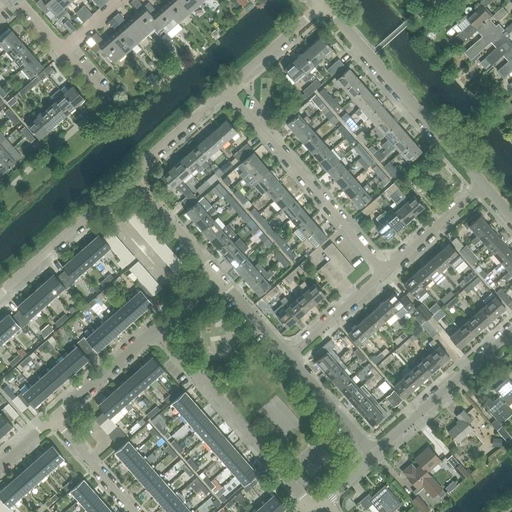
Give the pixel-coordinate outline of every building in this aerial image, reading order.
[(56,0),(43,0),(42,1),(54,14),(55,16),(56,16),(57,17),(58,17),(59,17),(60,17),(61,17),(62,16),(67,12),(64,8),(56,0)] [(71,0),(56,0),(64,8),(72,1),(71,0)] [(104,4),(100,0),(92,0),(100,8),(104,4)] [(137,0),(133,0),(131,2),(139,12),(133,17),(148,34),(154,29),(157,32),(162,28),(144,7),(137,0)] [(168,0),(169,1),(163,7),(178,24),(189,14),(177,0),(168,0)] [(177,0),(189,14),(200,4),(197,0),(177,0)] [(462,31),(453,39),(459,46),(468,38),(478,29),(480,28),(490,19),(479,7),(482,4),(485,7),(492,0),(483,0),(478,5),(474,9),(471,6),(468,6),(466,9),(465,12),(468,14),(465,17),(457,24),(462,30),(462,31)] [(148,3),(144,7),(162,28),(167,34),(178,24),(163,7),(156,12),(148,3)] [(84,6),(80,10),(88,19),(93,15),(84,6)] [(474,44),(465,53),(471,60),(478,54),(480,52),(492,42),(492,41),(502,32),(504,30),(498,23),(496,26),(491,21),(494,18),(497,21),(507,12),(503,7),(490,19),(480,28),(478,29),(484,35),(474,44)] [(88,19),(80,10),(75,14),(83,23),(88,19)] [(118,13),(113,18),(137,44),(148,34),(133,17),(126,22),(118,13)] [(116,31),(110,37),(125,54),(137,44),(113,18),(108,22),(116,31)] [(63,24),(71,34),(76,30),(68,20),(63,24)] [(492,65),(504,55),(503,55),(511,47),(511,43),(503,34),(506,31),(509,34),(511,31),(511,23),(502,32),(492,41),(492,42),(497,48),(485,58),(492,65)] [(0,39),(0,43),(6,51),(19,40),(11,30),(0,39)] [(125,54),(110,37),(104,42),(96,33),(91,37),(99,47),(114,64),(125,54)] [(320,38),(311,46),(323,58),(332,50),(332,51),(332,50),(321,37),(320,38)] [(6,51),(14,60),(27,49),(19,40),(6,51)] [(311,46),(302,54),(314,66),(323,58),(311,46)] [(504,79),(511,71),(511,47),(503,55),(504,55),(509,61),(497,71),(504,79)] [(14,60),(22,69),(35,58),(27,49),(14,60)] [(293,62),(305,74),(309,79),(312,75),(308,71),(314,66),(302,54),(293,62)] [(35,58),(22,69),(30,78),(43,67),(35,58)] [(339,60),(333,65),(337,70),(343,65),(339,60)] [(284,69),(284,70),(296,83),(296,82),(301,78),(305,82),(309,79),(305,74),(293,62),(285,70),(284,69)] [(49,65),(43,71),(47,75),(53,70),(49,65)] [(337,70),(333,65),(327,70),(331,76),(337,70)] [(336,81),(345,90),(357,79),(349,70),(349,69),(336,81),(337,81),(336,81)] [(47,75),(43,71),(37,76),(41,80),(47,75)] [(154,75),(148,79),(153,85),(158,80),(154,75)] [(345,90),(352,99),(365,88),(357,79),(345,90)] [(316,80),(313,83),(317,88),(321,85),(316,80)] [(31,81),(25,87),(29,91),(35,86),(31,81)] [(317,88),(313,83),(309,86),(313,92),(317,88)] [(73,86),(64,94),(75,107),(84,99),(73,86)] [(29,91),(25,87),(19,92),(23,96),(29,91)] [(324,100),(329,95),(323,88),(318,93),(324,100)] [(352,99),(360,108),(373,97),(365,88),(352,99)] [(50,97),(55,102),(66,115),(75,107),(64,94),(59,89),(50,97)] [(324,100),(328,104),(333,100),(329,95),(324,100)] [(7,103),(10,107),(17,101),(13,97),(7,103)] [(322,103),(317,97),(312,101),(318,107),(322,103)] [(360,107),(355,112),(358,116),(363,111),(368,117),(381,106),(373,97),(360,108),(360,107)] [(333,100),(328,104),(331,108),(336,103),(333,100)] [(55,102),(45,110),(57,123),(66,115),(55,102)] [(368,117),(376,126),(389,115),(381,106),(368,117)] [(4,113),(9,119),(14,115),(8,109),(4,113)] [(45,110),(36,118),(48,131),(57,123),(45,110)] [(324,114),(329,119),(333,116),(328,110),(324,114)] [(287,125),(295,134),(310,120),(307,116),(302,119),(298,115),(298,114),(286,124),(287,125)] [(340,118),(344,122),(349,118),(346,114),(340,118)] [(14,115),(9,119),(15,125),(19,121),(14,115)] [(380,139),(384,135),(397,124),(389,115),(376,126),(372,130),(380,139)] [(333,116),(329,119),(333,125),(338,121),(333,116)] [(29,119),(24,123),(27,126),(38,139),(48,131),(36,118),(32,122),(29,119)] [(349,118),(344,122),(347,126),(352,121),(349,118)] [(226,121),(217,129),(227,140),(231,144),(235,141),(231,137),(236,132),(236,133),(236,132),(226,120),(226,121)] [(295,134),(303,143),(314,133),(310,128),(314,124),(310,120),(295,134)] [(382,146),(385,150),(405,133),(397,124),(384,135),(389,140),(382,146)] [(20,131),(25,137),(29,133),(24,127),(20,131)] [(217,129),(208,137),(218,148),(227,140),(217,129)] [(340,133),(345,138),(349,134),(345,129),(340,133)] [(356,136),(360,140),(365,136),(362,132),(356,136)] [(29,133),(25,137),(31,143),(35,139),(29,133)] [(303,143),(311,152),(322,142),(314,133),(303,143)] [(396,148),(400,153),(413,142),(405,133),(385,150),(389,154),(396,148)] [(349,134),(345,138),(350,143),(354,139),(349,134)] [(365,136),(360,140),(363,144),(368,139),(365,136)] [(208,137),(198,145),(208,156),(218,148),(208,137)] [(0,143),(0,159),(13,148),(5,139),(0,143)] [(311,152),(319,161),(330,151),(322,142),(311,152)] [(400,153),(396,156),(400,160),(404,157),(408,162),(421,151),(421,150),(421,151),(413,142),(400,153)] [(198,145),(189,153),(199,165),(203,169),(208,166),(203,161),(208,156),(198,145)] [(247,145),(241,150),(245,155),(251,149),(247,145)] [(356,151),(361,156),(365,152),(361,147),(356,151)] [(13,148),(0,159),(0,170),(2,173),(21,157),(13,148)] [(327,171),(338,161),(341,158),(333,149),(330,151),(319,161),(327,171)] [(245,155),(241,150),(235,156),(239,160),(245,155)] [(372,154),(376,158),(381,153),(378,150),(372,154)] [(365,152),(361,156),(366,162),(370,158),(365,152)] [(189,153),(180,161),(190,173),(195,169),(199,173),(203,169),(199,165),(189,153)] [(241,163),(237,167),(242,172),(239,175),(242,179),(250,173),(261,163),(253,153),(241,163)] [(381,153),(376,158),(379,162),(384,157),(381,153)] [(180,161),(171,169),(181,181),(190,173),(180,161)] [(327,171),(335,180),(346,170),(338,161),(327,171)] [(389,162),(384,167),(394,178),(401,171),(397,167),(395,169),(389,162)] [(250,188),(258,182),(269,172),(261,163),(250,173),(242,179),(250,188)] [(225,164),(220,169),(223,174),(229,169),(225,164)] [(373,170),(378,175),(382,171),(377,166),(373,170)] [(162,177),(161,177),(172,189),(173,188),(179,189),(186,197),(191,192),(181,181),(171,169),(162,177)] [(223,174),(220,169),(214,174),(218,178),(223,174)] [(335,180),(343,189),(354,179),(346,170),(335,180)] [(258,182),(266,191),(277,181),(274,177),(275,176),(275,174),(272,171),(271,171),(269,172),(258,182)] [(382,171),(378,175),(382,180),(380,182),(384,186),(390,181),(382,171)] [(222,180),(227,186),(231,182),(226,176),(222,180)] [(343,189),(351,198),(362,188),(354,179),(343,189)] [(206,181),(201,185),(205,190),(210,185),(206,181)] [(270,195),(274,200),(285,190),(277,181),(266,191),(261,195),(265,200),(270,195)] [(219,183),(214,187),(218,192),(223,197),(227,193),(223,188),(219,183)] [(394,183),(389,187),(394,192),(414,215),(423,208),(424,207),(413,195),(413,196),(409,200),(405,195),(405,196),(394,183)] [(362,188),(351,198),(359,207),(358,208),(359,208),(371,198),(370,197),(366,192),(370,188),(367,184),(362,188)] [(205,190),(201,185),(196,190),(200,194),(205,190)] [(420,185),(417,187),(425,196),(428,194),(420,185)] [(400,208),(395,212),(405,224),(414,215),(394,192),(389,187),(385,191),(389,196),(400,208)] [(425,196),(417,187),(415,189),(423,198),(425,196)] [(234,194),(238,199),(243,195),(238,190),(234,194)] [(274,200),(282,210),(294,200),(285,190),(274,200)] [(186,197),(182,200),(183,201),(186,206),(196,198),(191,192),(186,197)] [(243,195),(238,199),(243,205),(247,200),(243,195)] [(226,200),(231,206),(235,202),(230,196),(226,200)] [(197,202),(185,212),(186,213),(194,222),(205,212),(211,207),(202,198),(197,202)] [(375,199),(371,203),(375,208),(379,204),(375,199)] [(282,210),(290,219),(302,209),(294,200),(282,210)] [(235,202),(231,206),(235,211),(240,207),(235,202)] [(375,208),(371,203),(361,211),(366,216),(375,208)] [(194,222),(202,231),(213,221),(209,216),(215,212),(211,207),(205,212),(194,222)] [(250,212),(254,218),(259,214),(254,208),(250,212)] [(290,219),(298,228),(310,218),(302,209),(290,219)] [(126,218),(130,222),(138,215),(134,210),(126,218)] [(395,212),(386,220),(396,232),(400,228),(401,229),(403,229),(406,227),(406,225),(405,224),(395,212)] [(259,214),(254,218),(259,223),(264,219),(259,214)] [(130,222),(134,227),(142,219),(138,215),(130,222)] [(242,219),(247,224),(251,220),(247,215),(242,219)] [(469,227),(477,236),(488,226),(488,225),(484,220),(485,219),(481,215),(480,216),(480,217),(476,221),(472,217),(463,225),(467,229),(469,227)] [(298,228),(306,237),(318,227),(310,218),(298,228)] [(134,227),(138,231),(146,223),(142,219),(134,227)] [(250,231),(253,235),(259,230),(251,220),(247,224),(251,230),(250,231)] [(396,232),(386,220),(377,228),(376,228),(387,240),(396,232)] [(202,231),(210,240),(222,230),(213,221),(202,231)] [(138,231),(141,236),(150,228),(146,223),(138,231)] [(218,250),(230,239),(235,234),(227,225),(222,230),(210,240),(218,250)] [(480,240),(485,245),(496,235),(496,234),(497,234),(497,232),(494,228),(493,228),(489,225),(488,225),(488,226),(477,236),(471,241),(474,245),(480,240)] [(266,231),(270,236),(275,232),(270,227),(266,231)] [(318,227),(306,237),(314,246),(314,247),(326,237),(326,236),(325,236),(318,227)] [(141,236),(145,240),(154,232),(150,228),(141,236)] [(258,237),(263,243),(267,239),(259,230),(253,235),(257,239),(258,237)] [(111,231),(102,239),(106,243),(115,236),(111,231)] [(145,240),(149,245),(158,237),(154,232),(145,240)] [(275,232),(270,236),(275,242),(280,238),(275,232)] [(485,245),(493,254),(504,244),(504,243),(499,238),(500,237),(497,234),(496,234),(496,235),(485,245)] [(99,236),(90,244),(100,255),(109,247),(106,243),(102,239),(99,236)] [(119,240),(115,236),(106,243),(109,247),(110,248),(119,240)] [(149,245),(153,249),(162,241),(158,237),(149,245)] [(218,250),(226,259),(244,243),(239,238),(233,244),(230,239),(218,250)] [(451,242),(460,251),(464,247),(456,238),(451,242)] [(267,239),(263,243),(268,248),(272,244),(267,239)] [(123,245),(119,240),(110,248),(114,253),(123,245)] [(153,249),(157,253),(166,245),(162,241),(153,249)] [(226,259),(234,268),(246,258),(242,254),(248,248),(244,243),(226,259)] [(323,251),(327,255),(336,248),(332,243),(323,251)] [(493,254),(501,263),(511,252),(507,247),(508,246),(505,243),(504,243),(504,244),(493,254)] [(90,244),(81,252),(91,263),(100,255),(90,244)] [(438,251),(439,252),(450,263),(454,269),(463,261),(459,255),(449,244),(448,244),(443,249),(442,248),(438,251)] [(127,249),(123,245),(114,253),(118,257),(127,249)] [(157,253),(161,258),(170,250),(166,245),(157,253)] [(282,249),(287,255),(291,251),(286,245),(282,249)] [(327,255),(331,260),(339,252),(336,248),(327,255)] [(131,254),(127,249),(118,257),(121,261),(122,262),(131,254)] [(161,258),(165,262),(174,254),(170,250),(161,258)] [(291,251),(287,255),(291,260),(296,256),(291,251)] [(81,252),(72,260),(82,271),(91,263),(81,252)] [(274,256),(279,261),(284,257),(279,252),(274,256)] [(339,252),(331,260),(334,264),(343,256),(339,252)] [(429,259),(430,260),(441,271),(450,263),(439,252),(434,257),(433,256),(429,259)] [(504,266),(509,272),(511,268),(511,252),(501,263),(494,269),(497,272),(504,266)] [(135,258),(131,254),(122,262),(126,266),(135,258)] [(165,262),(169,267),(178,259),(174,254),(165,262)] [(343,256),(334,264),(338,268),(347,261),(343,256)] [(284,257),(279,261),(284,267),(288,263),(284,257)] [(234,268),(242,277),(254,267),(246,258),(234,268)] [(169,267),(173,271),(182,263),(178,259),(169,267)] [(66,271),(61,275),(70,285),(75,281),(73,279),(82,271),(72,260),(63,268),(66,271)] [(331,260),(326,263),(334,272),(338,268),(334,264),(331,260)] [(420,267),(421,268),(422,268),(432,279),(436,285),(445,277),(441,271),(430,260),(425,265),(424,264),(420,267)] [(126,266),(122,262),(121,261),(118,264),(122,269),(126,266)] [(338,268),(342,272),(351,265),(347,261),(338,268)] [(129,270),(133,275),(142,267),(138,262),(129,270)] [(182,263),(173,271),(177,275),(186,268),(182,263)] [(250,286),(262,276),(266,272),(258,263),(254,267),(242,277),(250,286)] [(326,263),(322,267),(330,276),(334,272),(326,263)] [(351,265),(342,272),(346,277),(354,269),(351,265)] [(299,266),(290,274),(294,279),(303,270),(299,266)] [(133,275),(137,279),(146,271),(142,267),(133,275)] [(318,271),(325,280),(330,276),(322,267),(318,271)] [(338,268),(334,272),(342,280),(346,277),(342,272),(338,268)] [(411,275),(412,276),(413,276),(423,287),(432,279),(422,268),(421,268),(416,273),(415,272),(411,275)] [(511,268),(509,272),(502,278),(506,282),(508,280),(511,275),(511,268)] [(262,276),(250,286),(258,295),(259,296),(270,285),(266,280),(273,274),(269,269),(266,272),(262,276)] [(140,282),(141,284),(150,276),(146,271),(137,279),(140,282)] [(334,272),(330,276),(337,284),(342,280),(334,272)] [(294,279),(290,274),(285,278),(289,282),(294,279)] [(55,276),(45,284),(55,295),(64,287),(66,290),(70,285),(61,275),(57,279),(55,276)] [(141,284),(143,286),(145,288),(154,280),(150,276),(141,284)] [(330,276),(325,280),(333,288),(337,284),(330,276)] [(413,276),(412,276),(407,281),(406,280),(402,283),(403,284),(417,300),(426,292),(423,287),(413,276)] [(109,283),(106,279),(100,284),(103,287),(109,283)] [(154,280),(145,288),(149,292),(158,285),(154,280)] [(302,289),(305,292),(315,303),(324,296),(325,295),(314,284),(310,288),(304,282),(300,286),(302,289)] [(45,284),(36,292),(46,303),(55,295),(45,284)] [(149,292),(153,297),(162,289),(158,285),(149,292)] [(141,292),(132,300),(142,312),(151,304),(149,301),(153,297),(149,292),(145,288),(143,286),(138,290),(141,292)] [(275,287),(271,291),(275,295),(279,291),(275,287)] [(109,293),(106,289),(101,294),(104,297),(109,293)] [(301,296),(296,300),(306,312),(315,303),(305,292),(302,289),(298,293),(301,296)] [(275,295),(271,291),(261,299),(265,303),(275,295)] [(36,292),(27,300),(37,311),(46,303),(36,292)] [(383,301),(384,302),(394,313),(400,319),(409,311),(410,312),(415,308),(405,296),(399,301),(393,293),(392,294),(390,292),(388,295),(389,297),(387,299),(386,297),(383,301)] [(491,293),(482,301),(486,305),(496,316),(501,311),(502,313),(506,309),(505,308),(492,294),(491,293)] [(504,293),(499,297),(507,306),(511,302),(504,293)] [(280,301),(287,308),(297,320),(306,312),(296,300),(291,304),(285,297),(280,301)] [(20,311),(16,315),(25,325),(30,321),(28,319),(37,311),(27,300),(18,308),(20,311)] [(93,300),(88,305),(91,309),(96,304),(93,300)] [(132,300),(123,308),(133,320),(142,312),(132,300)] [(374,309),(375,310),(385,321),(394,313),(384,302),(378,307),(377,305),(374,309)] [(436,302),(428,309),(432,313),(440,307),(436,302)] [(426,321),(431,316),(432,316),(421,304),(415,309),(419,314),(426,321)] [(91,309),(88,305),(83,310),(86,313),(91,309)] [(486,305),(477,313),(487,324),(492,319),(493,321),(497,317),(496,316),(486,305)] [(123,308),(114,316),(124,328),(133,320),(123,308)] [(297,320),(287,308),(278,316),(277,316),(288,328),(297,320)] [(365,317),(366,318),(376,329),(385,321),(375,310),(369,315),(368,313),(365,317)] [(477,313),(468,321),(478,332),(483,327),(484,329),(488,325),(487,324),(477,313)] [(419,314),(414,318),(420,324),(421,325),(426,321),(419,314)] [(9,316),(0,323),(0,324),(9,335),(18,327),(20,329),(25,325),(16,315),(11,319),(9,316)] [(114,316),(105,324),(115,335),(124,328),(114,316)] [(431,316),(426,321),(434,330),(436,332),(441,328),(439,325),(431,316)] [(356,325),(357,326),(367,337),(376,329),(366,318),(360,323),(359,321),(356,325)] [(426,321),(421,325),(429,334),(431,337),(436,332),(434,330),(426,321)] [(468,321),(459,329),(469,340),(474,335),(475,336),(479,333),(478,332),(468,321)] [(0,324),(0,342),(1,343),(9,335),(0,324)] [(105,324),(96,332),(106,343),(115,335),(105,324)] [(357,326),(352,331),(351,329),(347,333),(348,334),(358,345),(367,337),(357,326)] [(469,340),(459,329),(450,337),(450,336),(449,337),(460,349),(460,348),(465,343),(466,344),(470,341),(469,340)] [(85,337),(80,342),(90,353),(94,349),(97,352),(106,343),(96,332),(87,339),(85,337)] [(409,338),(404,343),(407,346),(412,342),(416,338),(413,335),(409,338)] [(346,336),(341,340),(349,349),(354,345),(346,336)] [(49,339),(43,345),(46,348),(52,343),(49,339)] [(435,350),(430,354),(440,366),(445,361),(446,362),(450,359),(449,357),(449,358),(433,339),(429,343),(435,350)] [(330,340),(315,353),(320,358),(316,362),(316,363),(321,368),(320,369),(323,373),(324,372),(335,362),(328,353),(335,346),(330,340)] [(77,348),(68,356),(78,367),(88,359),(86,357),(90,353),(80,342),(75,346),(77,348)] [(399,347),(395,351),(398,354),(402,351),(407,346),(404,343),(399,347)] [(21,348),(17,352),(20,354),(23,358),(23,357),(26,355),(21,348)] [(430,354),(421,362),(431,374),(431,373),(436,369),(437,370),(441,367),(440,366),(430,354)] [(31,355),(25,360),(28,364),(31,361),(34,359),(31,355)] [(68,356),(59,364),(70,375),(78,367),(68,356)] [(374,356),(370,359),(375,365),(379,361),(376,358),(374,356)] [(153,359),(144,367),(154,378),(163,370),(153,359)] [(335,362),(324,372),(329,377),(328,378),(331,382),(332,381),(343,371),(347,368),(339,359),(335,362)] [(421,362),(412,370),(422,382),(422,381),(427,377),(428,378),(432,375),(431,373),(431,374),(421,362)] [(59,364),(51,372),(61,383),(70,375),(59,364)] [(144,367),(135,375),(145,386),(154,378),(144,367)] [(412,370),(403,378),(413,390),(413,389),(418,385),(419,386),(423,383),(422,381),(422,382),(412,370)] [(339,391),(340,390),(351,380),(343,371),(332,381),(337,386),(336,387),(339,391)] [(51,372),(42,380),(52,391),(61,383),(51,372)] [(135,375),(126,383),(136,394),(145,386),(135,375)] [(413,390),(403,378),(394,386),(393,386),(403,398),(404,398),(404,397),(409,393),(410,394),(414,391),(413,389),(413,390)] [(494,390),(499,396),(500,396),(509,406),(511,403),(511,382),(508,378),(494,390)] [(42,380),(33,387),(43,399),(52,391),(42,380)] [(347,400),(348,399),(359,389),(351,380),(340,390),(344,395),(343,396),(347,400)] [(126,383),(117,390),(127,402),(136,394),(126,383)] [(22,393),(17,397),(27,408),(31,405),(33,407),(43,399),(33,387),(24,395),(22,393)] [(355,409),(356,408),(367,398),(359,389),(348,399),(352,404),(351,405),(355,409)] [(117,390),(108,398),(118,410),(127,402),(117,390)] [(393,391),(389,395),(386,397),(394,406),(401,400),(393,391)] [(173,402),(181,412),(192,402),(184,393),(173,402)] [(362,418),(364,417),(363,417),(378,404),(370,395),(367,398),(356,408),(360,413),(359,414),(362,418)] [(490,399),(483,405),(486,408),(500,424),(511,413),(511,409),(509,406),(500,396),(499,396),(493,402),(490,399)] [(27,408),(17,397),(13,401),(22,412),(27,408)] [(104,412),(109,418),(118,410),(108,398),(99,406),(104,412)] [(181,412),(189,421),(200,411),(192,402),(181,412)] [(9,404),(4,408),(14,420),(19,416),(9,404)] [(363,417),(364,417),(368,422),(367,423),(371,427),(372,426),(377,421),(379,423),(378,424),(388,415),(378,404),(363,417)] [(0,412),(2,415),(0,416),(0,430),(3,434),(12,426),(10,423),(14,420),(4,408),(0,412)] [(448,432),(458,443),(473,430),(468,424),(472,420),(463,410),(456,417),(460,421),(448,432)] [(189,421),(197,430),(208,420),(200,411),(189,421)] [(95,420),(100,425),(109,418),(104,412),(95,420)] [(100,425),(104,430),(113,422),(109,418),(100,425)] [(197,430),(205,439),(216,429),(208,420),(197,430)] [(496,420),(491,424),(496,431),(506,442),(507,442),(511,438),(502,426),(496,420)] [(104,430),(108,434),(117,426),(113,422),(104,430)] [(139,422),(133,427),(136,430),(142,425),(139,422)] [(155,425),(159,431),(163,427),(158,422),(155,425)] [(108,434),(112,439),(121,431),(117,426),(108,434)] [(136,430),(133,427),(128,431),(131,435),(136,430)] [(149,431),(153,436),(157,433),(152,427),(149,431)] [(163,427),(159,431),(164,436),(168,433),(165,430),(163,427)] [(205,439),(213,448),(224,438),(216,429),(205,439)] [(121,431),(112,439),(116,443),(125,435),(121,431)] [(157,433),(153,436),(158,441),(162,438),(157,433)] [(213,448),(221,457),(232,447),(224,438),(213,448)] [(171,443),(175,449),(179,445),(174,440),(171,443)] [(116,452),(124,461),(136,451),(127,442),(116,452)] [(165,449),(169,454),(173,451),(168,445),(165,449)] [(179,445),(175,449),(180,454),(183,451),(181,448),(179,445)] [(53,447),(43,455),(53,467),(63,459),(53,447)] [(221,457),(229,466),(240,456),(232,447),(221,457)] [(415,459),(420,465),(421,465),(427,472),(440,460),(429,447),(415,459)] [(124,461),(132,470),(144,460),(136,451),(124,461)] [(173,451),(169,454),(174,459),(178,456),(173,451)] [(151,453),(147,457),(152,462),(155,458),(151,453)] [(43,455),(34,463),(44,475),(53,467),(43,455)] [(452,455),(447,460),(455,468),(464,479),(469,474),(460,464),(452,455)] [(229,466),(237,475),(248,465),(240,456),(229,466)] [(187,461),(191,467),(195,463),(190,458),(187,461)] [(132,470),(140,479),(151,469),(144,460),(132,470)] [(34,463),(25,471),(35,482),(44,475),(34,463)] [(181,467),(176,471),(181,476),(185,472),(189,469),(184,463),(181,467)] [(195,463),(191,467),(196,472),(199,469),(195,463)] [(248,465),(237,475),(245,484),(256,474),(248,465)] [(404,471),(404,473),(407,477),(417,489),(422,484),(433,497),(437,493),(440,497),(445,493),(442,489),(427,472),(421,465),(420,465),(416,469),(413,465),(410,465),(404,471)] [(140,479),(148,488),(159,478),(151,469),(140,479)] [(189,469),(185,472),(190,477),(194,474),(189,469)] [(25,471),(16,479),(26,490),(35,482),(25,471)] [(203,479),(207,485),(211,481),(206,476),(203,479)] [(148,488),(156,497),(167,487),(159,478),(148,488)] [(16,479),(7,487),(17,498),(26,490),(16,479)] [(211,481),(207,485),(215,494),(221,488),(213,479),(211,481)] [(254,480),(249,484),(252,488),(257,483),(254,480)] [(71,491),(79,500),(91,490),(83,481),(71,491)] [(453,481),(445,488),(448,493),(457,486),(453,481)] [(197,485),(201,490),(205,487),(200,482),(197,485)] [(252,488),(249,484),(244,489),(247,492),(252,488)] [(390,511),(399,505),(385,489),(388,486),(388,485),(373,498),(369,494),(359,502),(365,510),(368,508),(371,511),(390,511)] [(0,497),(2,500),(6,504),(8,506),(17,498),(7,487),(0,493),(0,497)] [(156,497),(164,506),(175,496),(167,487),(156,497)] [(205,487),(201,490),(206,495),(209,492),(205,487)] [(79,500),(87,509),(99,499),(91,490),(79,500)] [(236,496),(231,500),(234,504),(237,501),(240,504),(245,499),(243,496),(240,492),(236,496)] [(222,494),(219,498),(223,503),(227,500),(222,494)] [(164,506),(169,511),(175,511),(183,505),(175,496),(164,506)] [(275,496),(266,504),(272,511),(279,511),(285,507),(275,496)] [(426,511),(429,510),(417,496),(412,500),(422,511),(426,511)] [(87,509),(89,511),(102,511),(107,508),(99,499),(87,509)] [(213,503),(217,508),(221,505),(216,500),(213,503)] [(234,504),(231,500),(225,505),(229,508),(234,504)]
